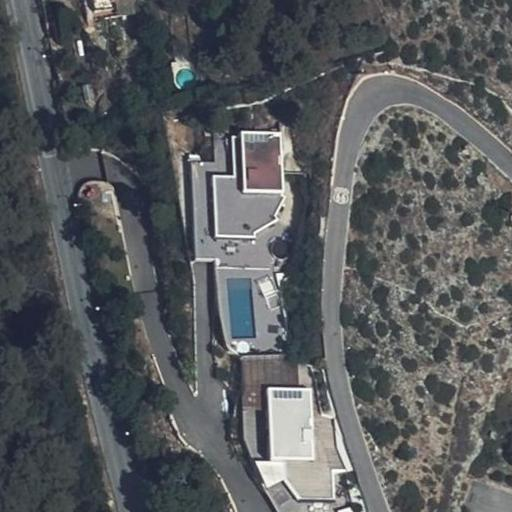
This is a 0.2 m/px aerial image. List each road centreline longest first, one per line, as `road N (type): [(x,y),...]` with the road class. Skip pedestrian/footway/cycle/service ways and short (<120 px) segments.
road 1 (residential): [(378,511),(345,406),(331,318),(353,118),(365,98),(412,90),(511,165)]
road 2 (residential): [(53,172),(113,167),(131,195),(180,396),(258,511)]
road 3 (tertiary): [(53,172),(131,511)]
road 4 (tertiary): [(16,0),(53,172)]
